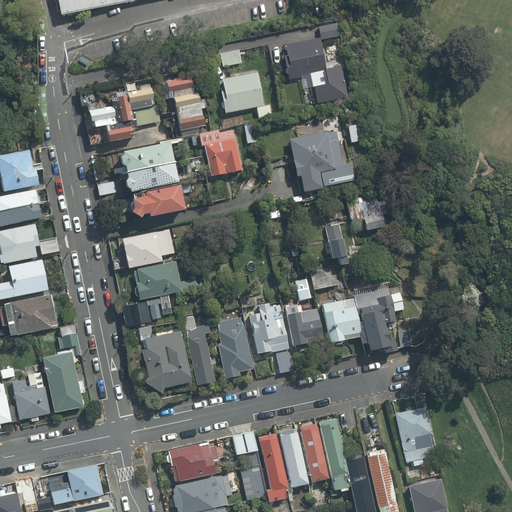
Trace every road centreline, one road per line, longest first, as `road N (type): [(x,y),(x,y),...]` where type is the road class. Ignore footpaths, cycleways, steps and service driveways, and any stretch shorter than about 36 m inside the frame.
road 1 (residential): [(121,433),(50,68),(53,50),(60,35),(229,0)]
road 2 (unclassified): [(121,433),(410,370)]
road 3 (track): [(454,397),(470,378),(487,252),(480,205),(463,184),(461,163)]
road 4 (tertiary): [(0,458),(121,433)]
